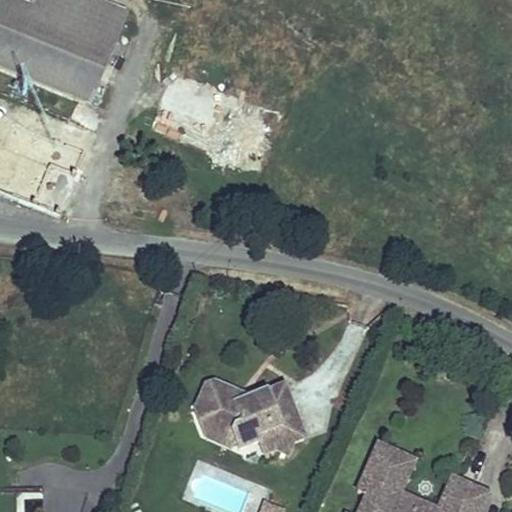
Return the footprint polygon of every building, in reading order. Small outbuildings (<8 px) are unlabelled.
[(126,13),(93,0),(32,0),(29,9),(8,0),(1,0),(0,4),(0,68),(89,105),(126,13)] [(297,97),(188,46),(149,129),(259,180),(297,97)] [(61,143),(4,120),(0,130),(0,191),(9,195),(26,154),(76,174),(93,133),(71,123),(61,143)] [(76,174),(26,154),(9,195),(58,215),(76,174)] [(249,396),(212,380),(203,384),(192,409),(205,441),(230,451),(236,449),(237,452),(258,444),(263,458),(275,453),(289,459),(294,447),(308,441),(284,382),(249,396)] [(484,511),(490,501),(462,488),(451,511),(404,511),(389,505),(407,464),(378,452),(358,498),(367,502),(362,511),(484,511)] [(404,511),(451,511),(462,488),(453,484),(440,511),(427,511),(401,501),(415,468),(407,464),(389,505),(404,511)] [(282,511),(283,511),(263,503),(259,511),(282,511)]
